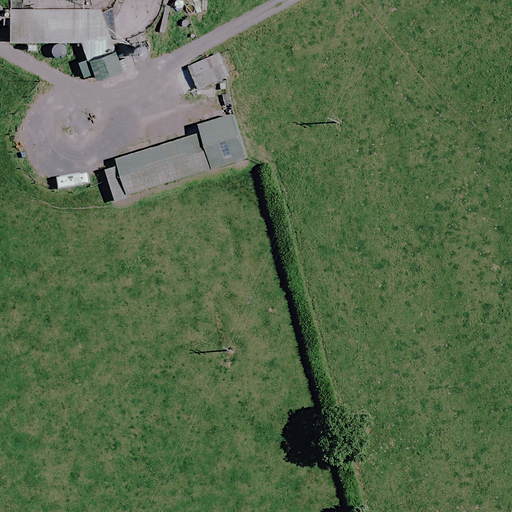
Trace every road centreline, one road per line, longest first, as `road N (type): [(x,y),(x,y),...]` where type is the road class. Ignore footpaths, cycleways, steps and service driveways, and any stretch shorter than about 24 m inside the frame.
road 1 (track): [(98,121),(317,0)]
road 2 (track): [(0,39),(27,62),(133,101)]
